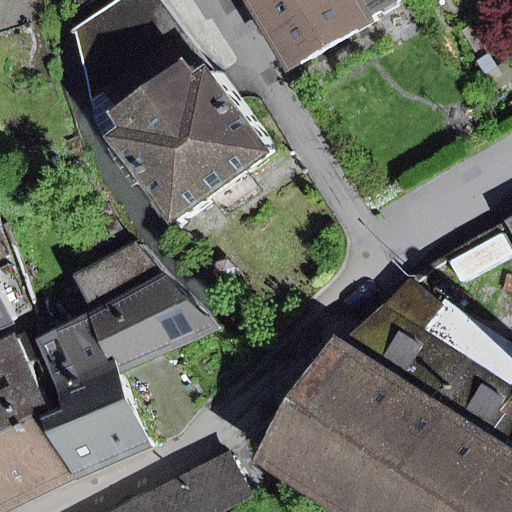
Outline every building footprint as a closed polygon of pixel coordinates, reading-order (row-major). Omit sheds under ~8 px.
[(132,138),(192,219),(219,199),(255,173),(282,153),(223,73),(211,81),(202,69),(207,66),(159,0),(128,0),(86,30),(102,101),(116,91),(144,130),(132,138)] [(402,0),(265,0),(303,66),(380,20),(377,15),(402,0)] [(219,199),(234,219),(269,192),(255,173),(219,199)] [(102,270),(139,250),(113,203),(76,223),(102,270)] [(0,272),(0,268),(11,256),(4,241),(0,242),(0,328),(21,319),(0,272)] [(102,270),(86,279),(104,313),(106,316),(164,283),(174,278),(147,246),(139,250),(102,270)] [(124,361),(128,372),(223,329),(174,278),(164,283),(106,316),(104,313),(48,343),(32,351),(50,390),(54,396),(68,378),(70,385),(124,361)] [(511,511),(511,391),(424,332),(448,306),(417,283),(351,346),(277,460),(358,511),(511,511)] [(511,391),(511,349),(448,306),(424,332),(511,391)] [(0,441),(60,410),(54,396),(50,390),(32,351),(48,343),(42,333),(0,352),(0,441)] [(66,423),(91,474),(159,445),(128,372),(124,361),(70,385),(78,404),(76,405),(81,416),(66,423)] [(0,441),(0,485),(11,507),(91,474),(66,423),(81,416),(76,405),(60,410),(0,441)] [(126,511),(228,511),(256,498),(235,456),(126,511)]
